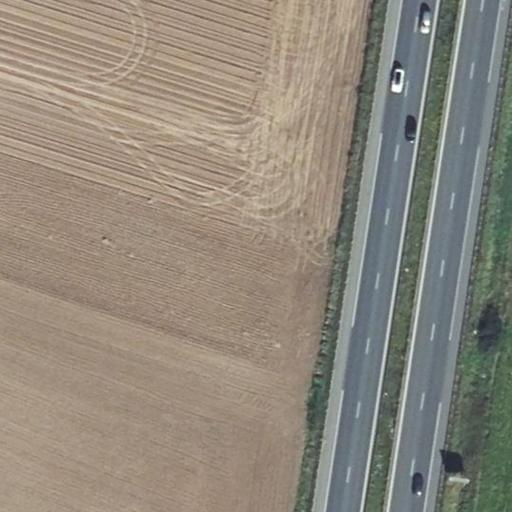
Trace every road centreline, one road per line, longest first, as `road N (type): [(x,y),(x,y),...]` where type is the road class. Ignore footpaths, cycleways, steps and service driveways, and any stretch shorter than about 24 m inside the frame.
road 1 (trunk): [(419,0),(343,511)]
road 2 (trunk): [(406,511),(482,0)]
